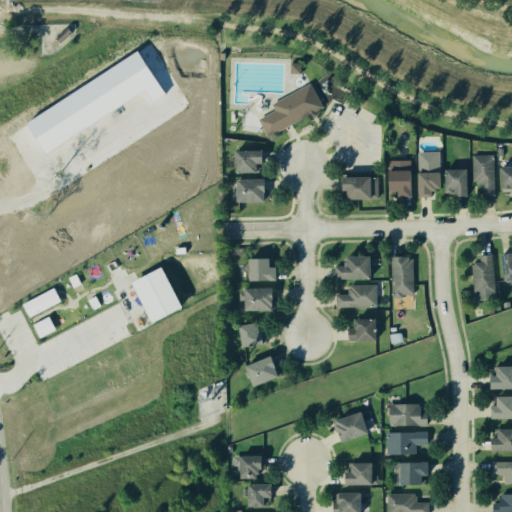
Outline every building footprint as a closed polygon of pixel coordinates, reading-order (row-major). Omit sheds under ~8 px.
[(51,37),(54,33),(51,30),(54,27),(58,30),(62,26),(67,31),(57,42),(51,37)] [(298,62),(289,62),(288,72),(298,72),(298,62)] [(254,118),(271,110),(267,101),(307,80),(321,106),(265,134),(254,118)] [(231,148),(260,148),(261,162),(252,162),(252,171),(231,171),(231,148)] [(418,151),(441,152),(440,194),(417,193),(418,151)] [(468,153),(491,153),(492,194),(479,194),(479,182),(468,182),(468,153)] [(383,159),(409,160),(408,196),(383,195),(383,159)] [(443,166),(456,166),(465,167),(465,195),(443,194),(443,166)] [(500,167),(511,166),(511,194),(510,194),(510,189),(501,189),(500,167)] [(334,174),(376,172),(376,198),(343,199),(343,186),(335,186),(334,174)] [(231,179),(260,179),(262,200),(231,200),(231,179)] [(499,253),(511,251),(511,279),(503,280),(499,253)] [(388,252),(411,252),(412,295),(389,296),(388,252)] [(478,255),(490,253),(495,297),(474,299),(469,262),(479,261),(478,255)] [(345,255),(367,255),(367,278),(333,278),(333,265),(345,265),(345,255)] [(243,257),(270,257),(270,280),(244,280),(243,257)] [(132,281),(150,322),(181,309),(163,267),(132,281)] [(335,294),(348,294),(347,284),(375,284),(375,306),(335,307),(335,294)] [(243,288),(272,287),(272,310),(244,310),(243,288)] [(60,301),(54,288),(22,304),(29,317),(60,301)] [(33,324),(39,337),(55,330),(49,316),(33,324)] [(353,318),(375,318),(375,341),(346,340),(346,327),(353,327),(353,318)] [(238,324),(254,322),(255,326),(257,326),(258,331),(263,330),(264,343),(241,346),(238,324)] [(245,366),(271,355),(279,376),(253,386),(245,366)] [(490,364),(511,364),(511,386),(490,387),(489,384),(482,384),(482,374),(489,374),(490,364)] [(489,395),(511,395),(511,416),(485,415),(485,407),(490,406),(489,395)] [(385,403),(420,403),(420,412),(426,411),(426,425),(388,425),(387,411),(385,411),(385,403)] [(333,420),(360,410),(368,433),(341,442),(333,420)] [(490,427),(511,427),(511,450),(485,450),(485,436),(491,436),(490,427)] [(385,432),(426,432),(426,444),(415,444),(415,452),(385,452),(385,432)] [(239,456),(262,456),(262,468),(258,468),(258,474),(255,474),(255,477),(249,477),(249,473),(247,473),(247,478),(239,478),(239,456)] [(487,459),(511,459),(511,482),(500,482),(500,472),(486,472),(487,459)] [(347,462),(371,463),(370,474),(376,474),(375,484),(344,483),(344,471),(347,471),(347,462)] [(393,463),(426,463),(426,475),(417,475),(417,483),(393,483),(393,463)] [(244,484),(269,483),(269,504),(244,504),(244,484)] [(330,511),(330,491),(356,492),(356,511),(330,511)] [(387,511),(387,492),(413,492),(413,500),(426,500),(426,511),(387,511)] [(488,511),(488,494),(511,494),(511,511),(488,511)]
